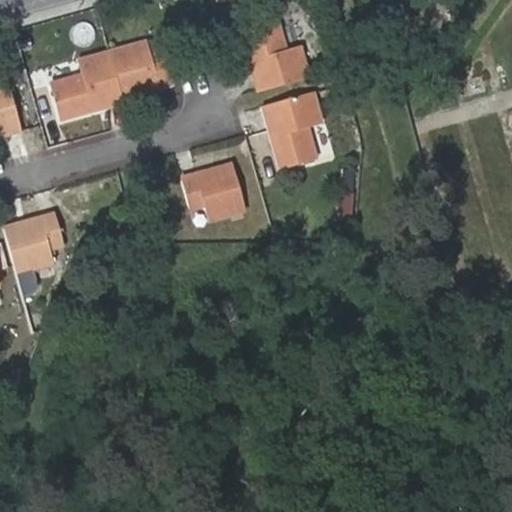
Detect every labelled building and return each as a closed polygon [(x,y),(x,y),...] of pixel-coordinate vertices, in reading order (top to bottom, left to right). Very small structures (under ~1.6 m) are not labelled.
[(240,88),(290,74),(280,42),(268,46),(258,16),(221,26),(232,64),(241,61),(245,73),(236,75),(240,88)] [(105,96),(159,81),(157,74),(149,48),(130,53),(128,42),(94,52),(105,96)] [(105,96),(94,52),(60,60),(64,76),(36,84),(45,118),(83,108),(82,100),(92,98),(94,104),(107,101),(105,96)] [(241,61),(232,64),(236,75),(245,73),(241,61)] [(303,122),(294,91),(244,106),(247,117),(257,114),(261,126),(250,129),(262,169),(298,158),(289,126),(303,122)] [(82,100),(83,108),(94,104),(92,98),(82,100)] [(257,114),(247,117),(250,129),(261,126),(257,114)] [(214,163),(161,178),(168,207),(184,202),(189,220),(227,209),(214,163)] [(0,264),(33,258),(31,248),(45,244),(36,214),(0,225),(0,264)] [(0,272),(34,263),(33,258),(0,264),(0,272)]
